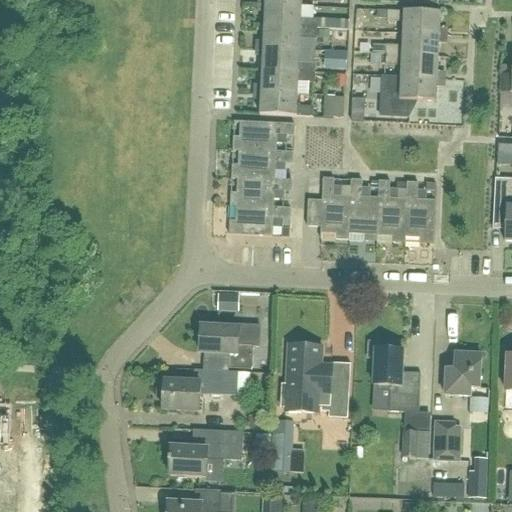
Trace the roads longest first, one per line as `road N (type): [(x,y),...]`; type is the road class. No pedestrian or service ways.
road 1 (residential): [(511,289),(191,273)]
road 2 (residential): [(191,273),(205,0)]
road 3 (residential): [(118,511),(104,387),(112,364),(191,273)]
